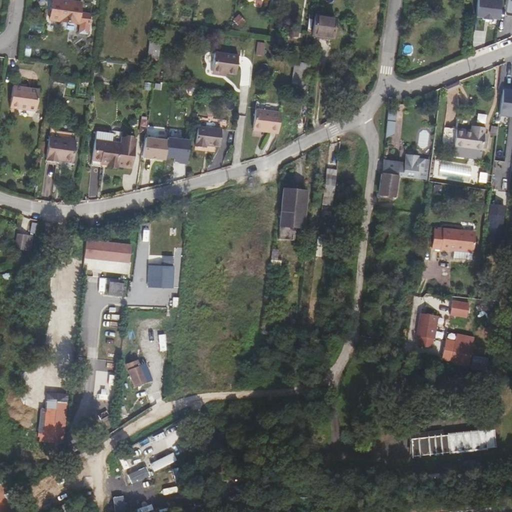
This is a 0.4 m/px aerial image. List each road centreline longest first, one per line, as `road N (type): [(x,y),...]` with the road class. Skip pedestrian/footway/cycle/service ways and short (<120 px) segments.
road 1 (residential): [(361,117),(256,166),(128,202),(53,211),(0,198)]
road 2 (residential): [(349,343),(374,146),(361,117)]
road 3 (residential): [(511,50),(384,94)]
